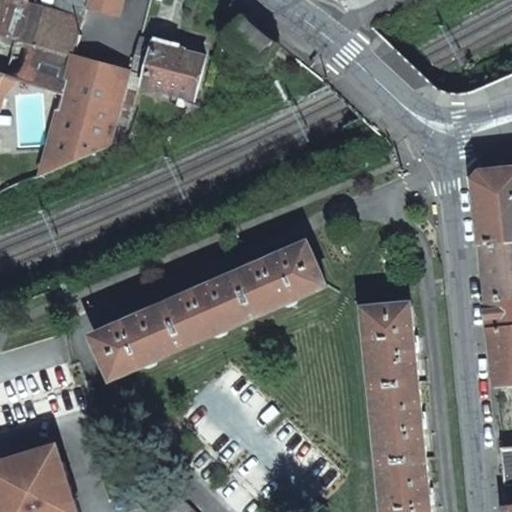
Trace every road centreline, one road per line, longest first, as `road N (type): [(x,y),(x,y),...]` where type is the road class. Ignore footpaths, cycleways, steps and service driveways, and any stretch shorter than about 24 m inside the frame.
road 1 (residential): [(439,136),(479,511)]
road 2 (residential): [(275,0),(439,136)]
